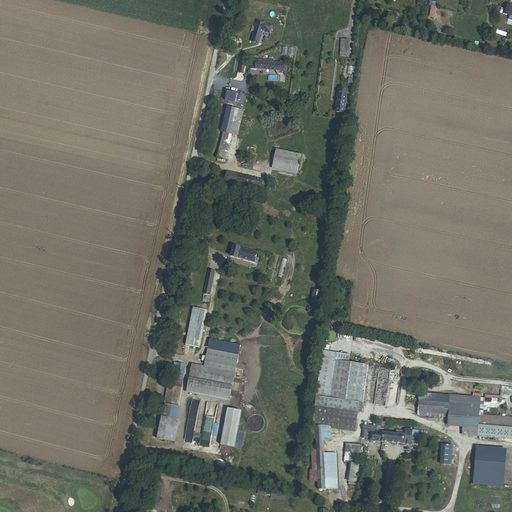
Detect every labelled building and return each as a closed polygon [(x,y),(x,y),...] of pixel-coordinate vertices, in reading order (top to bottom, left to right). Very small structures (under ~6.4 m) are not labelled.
[(252,42),(259,44),(265,23),(258,21),(256,28),(255,32),(252,42)] [(274,60),(257,59),(256,69),(284,70),(285,64),(274,63),(274,60)] [(336,113),(345,114),(348,91),(339,90),(336,113)] [(227,101),(236,103),(238,95),(228,93),(227,101)] [(224,133),(232,135),(238,110),(227,107),(222,132),(224,133)] [(232,135),(238,136),(244,111),(238,110),(232,135)] [(218,158),(226,160),(232,135),(224,133),(218,158)] [(275,161),(299,166),(302,155),(277,150),(275,161)] [(273,169),(297,175),(299,166),(275,161),(273,169)] [(226,181),(265,189),(266,181),(227,172),(226,181)] [(234,247),(232,257),(259,264),(260,259),(257,258),(258,253),(234,247)] [(286,263),(281,261),(277,279),(282,281),(286,263)] [(215,271),(209,270),(204,295),(211,296),(215,271)] [(313,304),(320,305),(322,291),(314,291),(313,304)] [(200,348),(207,311),(194,308),(186,345),(200,348)] [(193,365),(187,393),(230,401),(239,355),(208,350),(205,367),(193,365)] [(323,351),(317,396),(330,398),(335,361),(350,363),(351,355),(323,351)] [(330,398),(364,403),(369,365),(350,363),(335,361),(330,398)] [(168,386),(158,440),(176,443),(182,408),(178,407),(186,365),(174,363),(173,371),(177,371),(175,379),(176,379),(174,387),(168,386)] [(452,396),(421,393),(420,402),(451,404),(452,396)] [(330,398),(317,396),(313,430),(313,434),(316,434),(317,439),(317,448),(318,469),(313,470),(310,470),(311,483),(319,482),(319,490),(339,489),(337,454),(326,454),(325,442),(332,441),(332,429),(356,432),(356,429),(357,424),(359,412),(363,412),(364,403),(330,398)] [(481,398),(452,396),(451,404),(481,407),(481,398)] [(450,418),(451,404),(420,402),(419,416),(450,418)] [(480,417),(481,407),(451,404),(450,418),(449,426),(464,427),(479,429),(479,425),(480,417)] [(242,410),(228,407),(221,444),(235,447),(238,429),(242,410)] [(511,419),(480,417),(479,425),(511,426),(511,419)] [(356,429),(377,432),(378,427),(357,424),(356,429)] [(511,426),(479,425),(479,429),(479,437),(511,439),(511,426)] [(464,436),(479,437),(479,429),(464,427),(464,436)] [(244,431),(238,429),(235,447),(235,448),(241,449),(244,431)] [(377,432),(376,441),(405,444),(412,444),(413,437),(426,439),(427,431),(414,430),(414,429),(406,429),(405,435),(377,432)] [(363,446),(347,444),(346,462),(361,464),(363,446)] [(449,466),(451,447),(441,446),(439,465),(449,466)] [(507,452),(477,449),(474,486),(503,489),(507,452)] [(150,504),(159,506),(162,490),(153,489),(150,504)]
